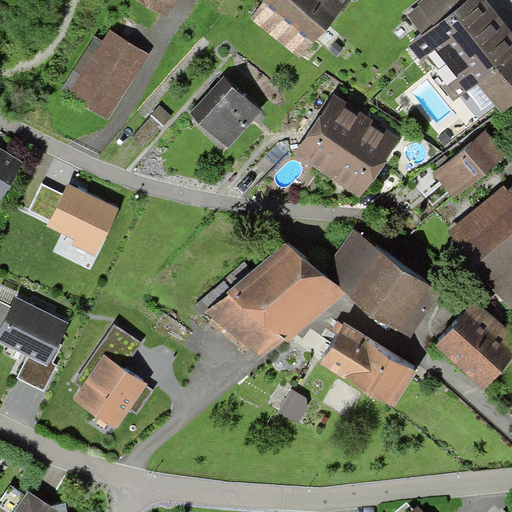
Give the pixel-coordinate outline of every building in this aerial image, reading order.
[(139,0),(161,14),(169,0),(139,0)] [(297,57),(338,9),(328,0),(261,0),(250,17),(297,57)] [(501,109),(511,100),(511,47),(474,0),(426,0),(420,5),(420,6),(408,16),(422,33),(412,40),(456,97),(478,79),(501,109)] [(101,116),(142,52),(112,33),(71,97),(77,101),(101,116)] [(227,136),(252,108),(221,80),(195,108),(227,136)] [(303,154),(327,170),(361,120),(331,101),(310,132),(315,135),(303,154)] [(130,138),(141,148),(168,118),(156,108),(130,138)] [(369,172),(390,140),(361,120),(327,170),(351,186),(363,168),(369,172)] [(434,172),(453,196),(489,166),(470,143),(434,172)] [(0,189),(16,164),(0,153),(0,189)] [(53,220),(65,194),(41,183),(29,209),(53,220)] [(116,209),(69,186),(65,194),(53,220),(51,224),(76,236),(73,243),(95,253),(116,209)] [(511,304),(511,195),(511,196),(456,242),(507,303),(507,302),(511,306),(511,304)] [(353,230),(322,273),(332,281),(396,326),(427,282),(353,230)] [(254,347),(332,281),(322,273),(285,243),(207,309),(254,347)] [(14,301),(0,328),(0,338),(44,360),(61,324),(14,301)] [(511,314),(511,306),(507,302),(507,303),(488,320),(468,303),(436,340),(483,383),(511,349),(511,341),(497,328),(511,314)] [(342,324),(320,358),(390,403),(412,367),(342,324)] [(74,393),(112,418),(139,379),(101,353),(74,393)] [(58,511),(57,504),(46,506),(27,493),(13,511),(58,511)]
